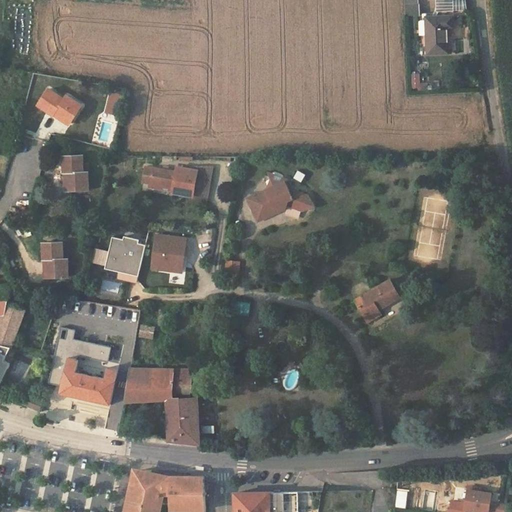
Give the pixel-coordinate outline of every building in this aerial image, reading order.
[(407,6),(407,18),(422,17),(421,5),(407,6)] [(454,17),(427,18),(428,53),(449,53),(448,29),(454,29),(454,17)] [(64,99),(49,89),(39,105),(54,115),(56,112),(72,121),(83,105),(67,95),(64,99)] [(70,125),(72,121),(56,112),(54,115),(70,125)] [(83,155),(63,156),(64,171),(68,171),(69,191),(89,190),(89,172),(84,172),(83,155)] [(172,192),(193,195),(196,182),(209,184),(210,183),(207,166),(189,167),(189,169),(185,169),(178,167),(177,171),(169,170),(169,167),(164,166),(163,169),(154,167),(151,183),(173,188),(172,192)] [(271,188),(285,182),(282,175),(267,182),(270,188),(271,188)] [(270,188),(248,199),(259,221),(272,215),(270,210),(276,208),(285,210),(289,203),(304,210),(310,207),(312,201),(309,196),(299,192),(292,195),(286,181),(285,182),(271,188),(270,188)] [(196,182),(193,195),(193,200),(205,202),(209,184),(196,182)] [(150,188),(172,192),(173,188),(151,183),(150,188)] [(63,242),(44,243),(44,260),(48,260),(49,278),(69,277),(68,259),(64,259),(63,242)] [(240,262),(227,261),(226,276),(238,277),(240,262)] [(390,280),(356,300),(369,322),(382,315),(379,310),(401,298),(390,280)] [(0,313),(3,314),(4,315),(6,302),(9,288),(0,286),(0,313)] [(237,301),(236,314),(249,316),(250,303),(237,301)] [(27,308),(6,302),(4,315),(3,314),(0,323),(0,343),(13,347),(14,342),(21,323),(22,320),(27,308)] [(20,344),(27,325),(24,324),(21,323),(14,342),(20,344)] [(6,360),(13,347),(0,343),(0,385),(1,386),(12,363),(6,360)] [(86,375),(77,373),(79,361),(58,356),(52,377),(60,380),(62,376),(66,377),(63,392),(112,403),(116,385),(119,370),(110,368),(107,379),(97,377),(99,370),(88,368),(86,375)] [(190,397),(192,370),(131,368),(130,373),(128,388),(125,403),(167,400),(171,398),(190,397)] [(44,400),(33,395),(30,403),(42,408),(44,400)] [(169,441),(201,444),(199,397),(190,397),(171,398),(167,400),(169,441)] [(42,408),(30,403),(29,406),(41,411),(42,408)] [(133,475),(125,511),(161,511),(164,504),(171,505),(172,511),(204,511),(205,511),(205,489),(208,489),(207,477),(179,477),(178,481),(173,482),(173,484),(168,484),(167,477),(153,475),(152,470),(139,470),(135,472),(133,475)] [(450,511),(465,511),(466,509),(483,511),(496,511),(498,504),(490,503),(492,493),(481,491),(481,488),(469,486),(466,504),(452,501),(450,511)] [(319,511),(322,491),(235,492),(235,511),(319,511)] [(507,511),(508,505),(498,503),(498,504),(496,511),(507,511)]
